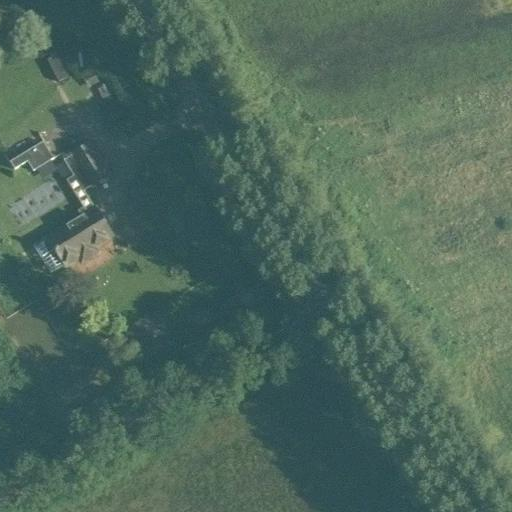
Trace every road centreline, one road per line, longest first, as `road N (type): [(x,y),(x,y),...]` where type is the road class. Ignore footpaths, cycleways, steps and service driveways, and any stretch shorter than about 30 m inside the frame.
road 1 (unclassified): [(473,511),(324,305),(132,0)]
road 2 (track): [(324,305),(0,502)]
